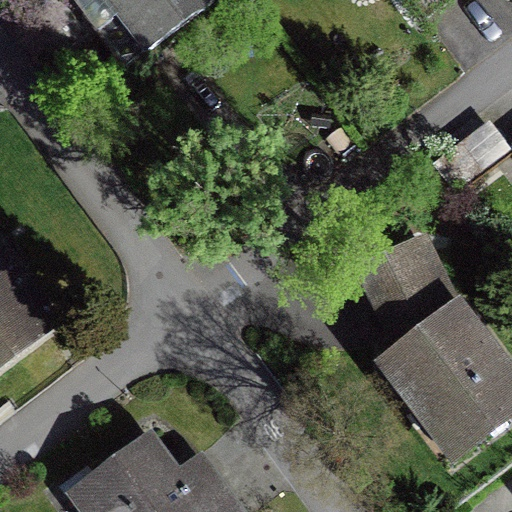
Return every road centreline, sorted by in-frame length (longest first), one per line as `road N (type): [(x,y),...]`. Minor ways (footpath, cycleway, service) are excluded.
road 1 (residential): [(185,310),(511,58)]
road 2 (residential): [(0,60),(185,310)]
road 3 (residential): [(185,310),(337,511)]
road 4 (residential): [(0,456),(185,310)]
